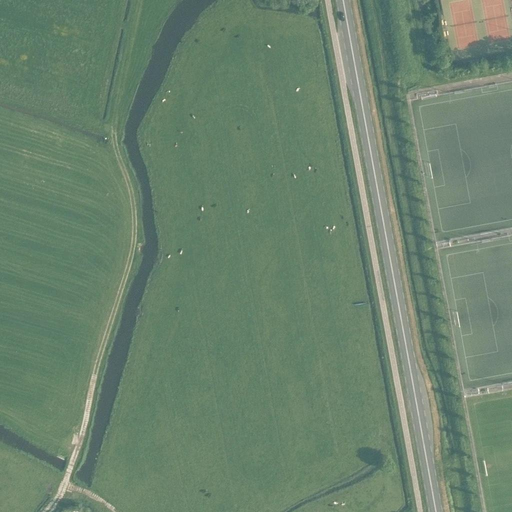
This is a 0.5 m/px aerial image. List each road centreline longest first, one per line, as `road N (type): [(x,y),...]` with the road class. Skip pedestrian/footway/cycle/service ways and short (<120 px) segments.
road 1 (track): [(141,0),(113,127),(129,187),(132,251),(80,438),(48,511)]
road 2 (primary): [(435,511),(342,0)]
